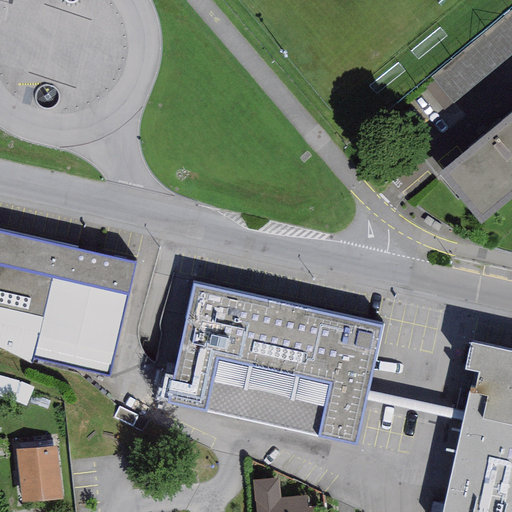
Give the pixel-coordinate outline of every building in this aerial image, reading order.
[(117,116),(135,92),(143,63),(142,34),(132,6),(127,0),(0,0),(0,124),(4,128),(32,140),(62,142),(92,134),(117,116)] [(511,121),(451,171),(490,219),(511,201),(511,121)] [(134,267),(0,235),(0,342),(30,359),(31,352),(109,370),(134,267)] [(387,327),(203,285),(177,400),(361,441),(387,327)] [(511,511),(511,351),(479,345),(445,511),(511,511)] [(56,448),(16,452),(22,506),(62,502),(56,448)] [(278,480),(253,483),(255,511),(307,511),(306,498),(280,501),(278,480)]
